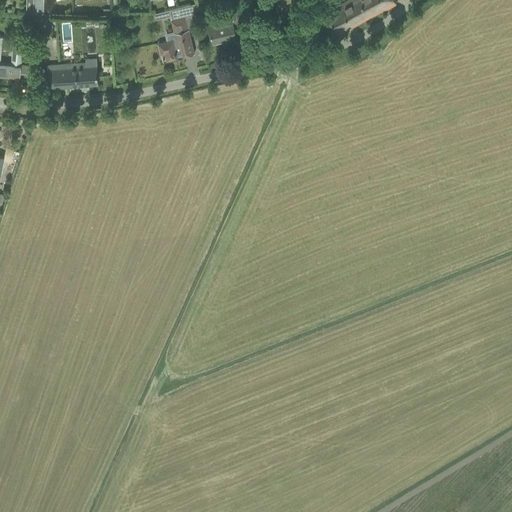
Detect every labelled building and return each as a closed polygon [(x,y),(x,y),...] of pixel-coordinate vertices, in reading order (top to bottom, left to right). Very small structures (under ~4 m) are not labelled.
[(277,0),(275,9),(293,14),(296,0),(277,0)] [(396,4),(393,0),(346,0),(322,15),(334,37),(385,9),(386,10),(396,4)] [(247,5),(239,7),(231,9),(234,23),(250,19),(247,5)] [(36,14),(36,36),(46,36),(46,37),(50,37),(50,24),(48,24),(48,19),(50,19),(50,14),(36,14)] [(194,53),(192,44),(188,29),(185,17),(171,20),(174,33),(166,34),(168,41),(158,43),(161,54),(165,53),(167,61),(177,58),(176,54),(182,52),(183,56),(194,53)] [(236,38),(234,28),(233,23),(209,29),(213,43),(236,38)] [(25,27),(24,34),(31,35),(32,28),(25,27)] [(0,36),(0,75),(20,78),(21,72),(29,73),(30,65),(21,64),(23,51),(12,50),(11,62),(0,61),(3,37),(0,36)] [(98,84),(98,74),(97,66),(86,66),(85,62),(47,65),(49,88),(98,84)]
